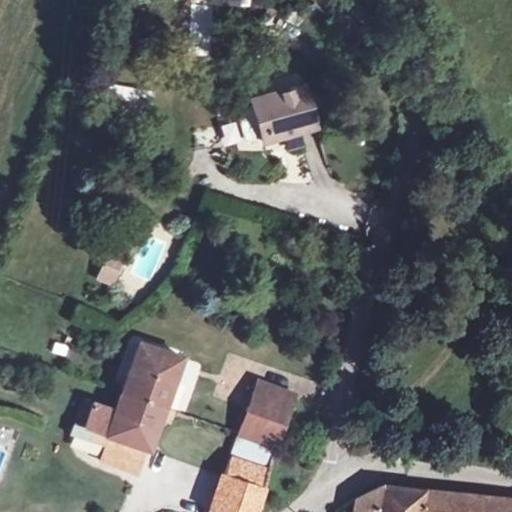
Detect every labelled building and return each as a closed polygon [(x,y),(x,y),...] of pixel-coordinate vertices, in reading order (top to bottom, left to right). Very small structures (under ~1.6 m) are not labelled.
[(213,0),(213,14),(238,14),(237,0),(213,0)] [(209,4),(196,3),(193,55),(206,55),(209,4)] [(265,112),(274,154),(317,144),(308,103),(265,112)] [(265,156),(274,154),(265,112),(255,114),(265,156)] [(111,288),(120,275),(103,264),(94,278),(111,288)] [(123,400),(164,415),(183,362),(142,347),(123,400)] [(242,443),(281,457),(298,407),(262,393),(242,443)] [(95,408),(85,433),(149,456),(164,415),(123,400),(117,417),(95,408)] [(74,429),(85,433),(95,408),(84,404),(74,429)] [(258,511),(272,477),(234,465),(217,511),(258,511)] [(511,511),(511,501),(382,483),(352,503),(350,511),(511,511)]
